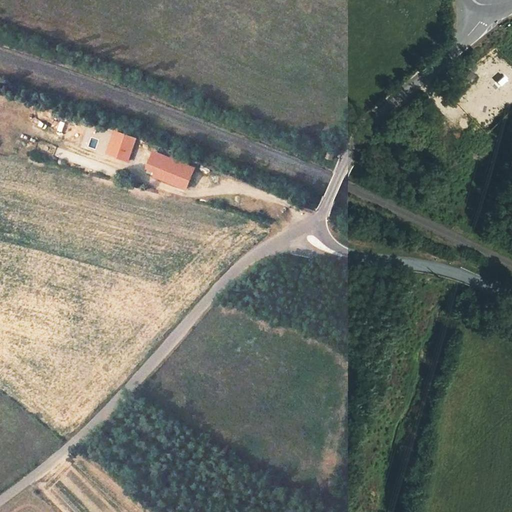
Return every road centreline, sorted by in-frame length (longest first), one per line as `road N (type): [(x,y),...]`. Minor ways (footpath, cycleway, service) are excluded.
road 1 (unclassified): [(0,502),(85,435),(258,253),(310,234)]
road 2 (unclassified): [(489,3),(448,56),(377,114),(310,234)]
road 3 (residential): [(511,310),(440,272),(343,254),(310,234)]
